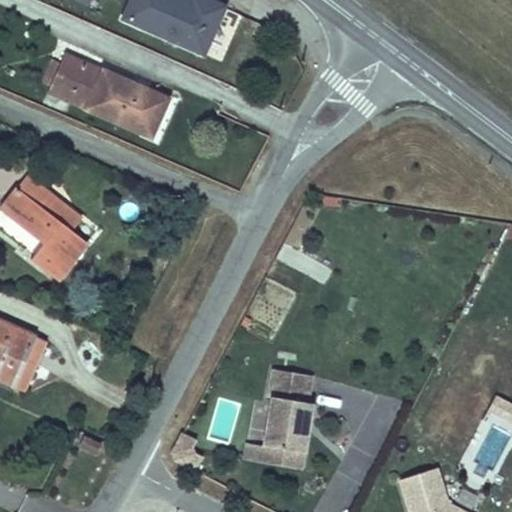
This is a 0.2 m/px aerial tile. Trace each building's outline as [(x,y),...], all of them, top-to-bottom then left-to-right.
[(223,7),(207,0),(201,0),(200,4),(190,0),(189,0),(132,0),(124,18),(203,53),(223,7)] [(275,64),(281,52),(275,48),(269,61),(275,64)] [(138,92),(141,87),(64,54),(60,63),(52,59),(42,83),(50,86),(48,92),(151,137),(165,104),(138,92)] [(168,99),(141,87),(138,92),(165,104),(168,99)] [(72,231),(46,211),(56,198),(27,175),(0,209),(43,243),(30,259),(57,281),(87,244),(72,231)] [(82,218),(56,198),(46,211),(72,231),(82,218)] [(28,351),(35,336),(0,320),(0,381),(12,387),(26,356),(21,354),(23,348),(28,351)] [(22,391),(43,339),(35,336),(28,351),(23,348),(21,354),(26,356),(12,387),(22,391)] [(315,371),(270,365),(258,456),(303,462),(315,371)] [(487,412),(511,422),(511,402),(495,395),(487,412)] [(177,434),(172,461),(194,465),(199,438),(177,434)] [(97,453),(101,444),(84,436),(80,445),(97,453)] [(435,466),(402,476),(412,511),(466,511),(446,501),(435,466)]
